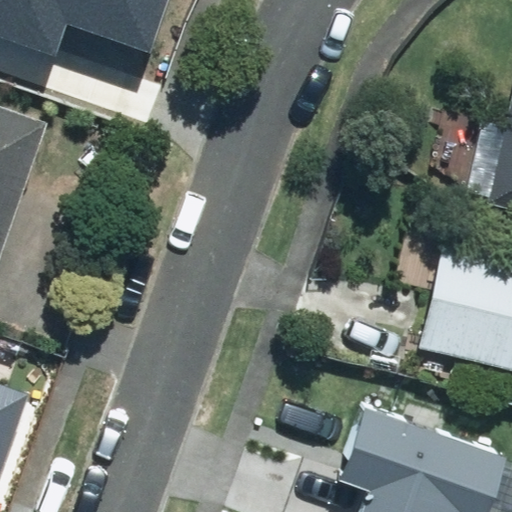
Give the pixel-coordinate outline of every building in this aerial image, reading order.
[(154,0),(0,0),(0,47),(29,58),(38,32),(132,65),(154,0)] [(511,57),(473,202),(511,211),(511,57)] [(0,108),(0,230),(39,122),(0,108)] [(511,260),(434,243),(408,348),(511,373),(511,260)] [(0,467),(26,392),(0,382),(0,467)] [(337,511),(464,511),(485,452),(343,404),(318,477),(346,487),(337,511)]
